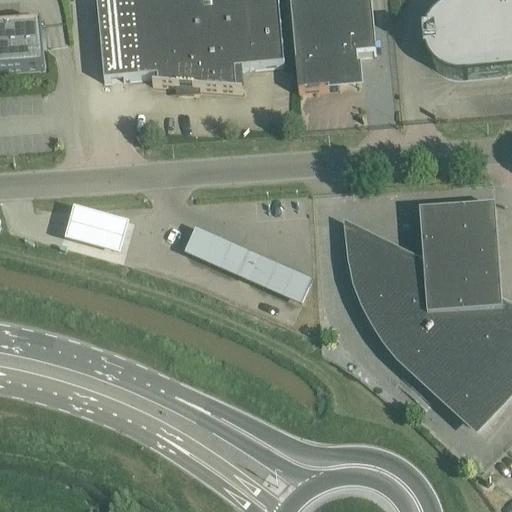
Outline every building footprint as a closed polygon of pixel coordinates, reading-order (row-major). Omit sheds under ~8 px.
[(96,0),(102,65),(104,85),(157,80),(158,87),(152,87),(152,88),(178,91),(179,96),(193,97),(193,92),(242,96),(242,94),(236,94),(235,73),(284,69),(277,0),(96,0)] [(377,58),(375,38),(371,0),(289,0),(299,98),(300,98),(300,96),(339,92),(338,82),(358,80),(357,60),(377,58)] [(427,30),(424,40),(423,40),(424,55),(426,55),(430,64),(436,71),(444,77),(454,80),(463,80),(511,75),(511,0),(458,0),(459,8),(449,9),(440,14),(432,21),(427,30)] [(0,75),(44,72),(41,26),(0,29),(0,75)] [(389,347),(402,363),(476,432),(511,394),(511,317),(503,313),(495,210),(419,216),(424,274),(351,237),(355,266),(360,289),(368,310),(378,330),(389,347)] [(134,227),(73,211),(63,247),(124,262),(134,227)] [(259,263),(248,258),(238,279),(249,284),(259,263)]
